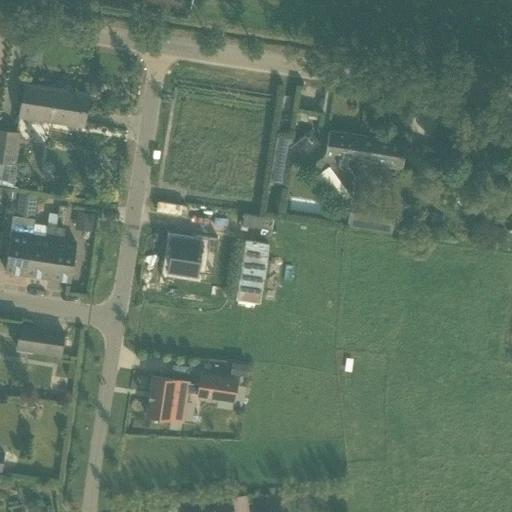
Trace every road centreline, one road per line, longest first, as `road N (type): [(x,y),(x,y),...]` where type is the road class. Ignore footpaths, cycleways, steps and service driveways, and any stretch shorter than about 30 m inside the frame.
road 1 (tertiary): [(511,101),(161,46)]
road 2 (residential): [(118,320),(161,46)]
road 3 (residential): [(89,511),(118,320)]
road 4 (tertiary): [(161,46),(0,20)]
